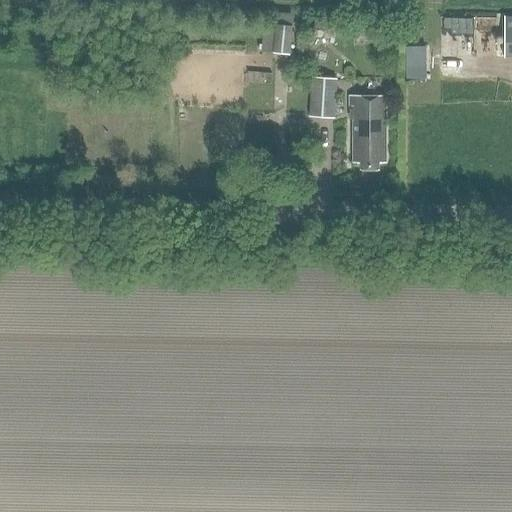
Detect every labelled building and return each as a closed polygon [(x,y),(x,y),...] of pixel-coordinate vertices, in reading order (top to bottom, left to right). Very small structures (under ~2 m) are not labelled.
[(262,53),(291,55),(293,20),(275,18),(274,30),(264,29),(262,53)] [(503,60),(511,60),(511,20),(504,20),(503,60)] [(335,39),(336,23),(316,22),(314,37),(335,39)] [(245,25),(233,24),(233,36),(245,36),(245,25)] [(426,69),(406,69),(406,80),(426,79),(426,69)] [(295,71),(295,81),(307,81),(307,71),(295,71)] [(337,118),(339,79),(315,78),(312,116),(337,118)] [(349,95),(349,109),(353,109),(353,161),(360,161),(360,169),(377,169),(377,161),(385,161),(385,95),(349,95)]
